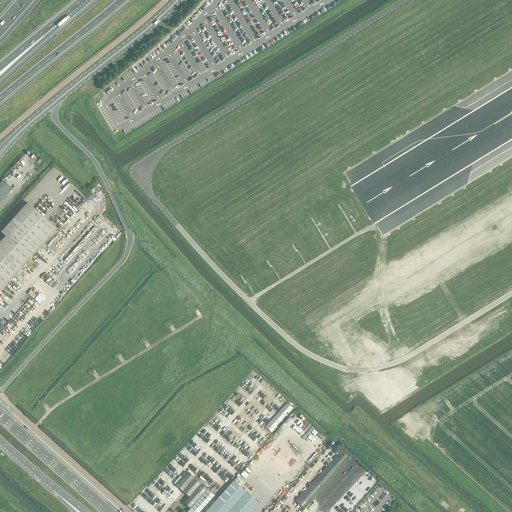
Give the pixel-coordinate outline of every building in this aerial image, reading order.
[(0,203),(13,189),(3,181),(0,184),(0,203)] [(0,292),(57,229),(28,203),(2,232),(6,236),(0,242),(0,292)] [(39,303),(45,297),(40,293),(35,298),(39,303)] [(1,296),(0,297),(0,303),(5,308),(8,304),(1,296)] [(287,403),(265,427),(271,433),(293,408),(287,403)] [(303,508),(350,457),(342,450),(332,461),(296,501),(303,508)] [(188,472),(176,485),(190,497),(184,503),(191,509),(207,490),(208,490),(188,472)] [(249,511),(258,502),(234,481),(224,492),(205,511),(249,511)] [(191,509),(187,511),(199,511),(214,496),(207,490),(191,509)]
